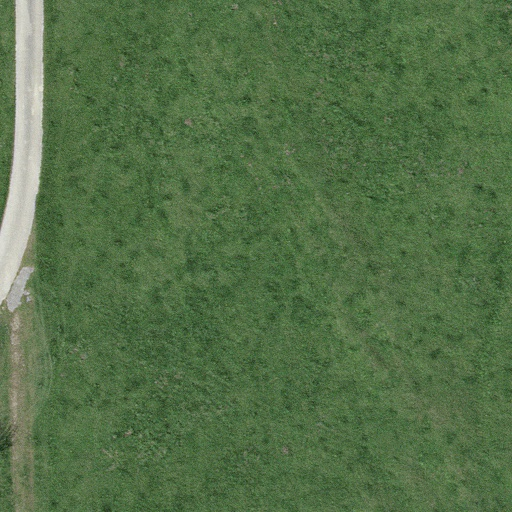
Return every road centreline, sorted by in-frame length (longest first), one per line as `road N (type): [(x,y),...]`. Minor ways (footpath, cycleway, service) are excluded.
road 1 (track): [(32,0),(34,168),(18,261),(0,293)]
road 2 (track): [(18,261),(19,511)]
